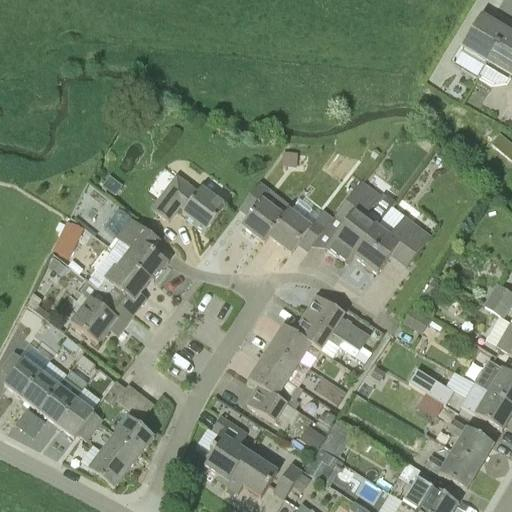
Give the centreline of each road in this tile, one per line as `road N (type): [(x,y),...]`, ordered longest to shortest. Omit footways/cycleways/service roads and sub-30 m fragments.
road 1 (residential): [(192,406),(138,370),(180,315),(228,347)]
road 2 (unclassified): [(112,511),(0,451)]
road 3 (residential): [(265,291),(278,280),(301,279),(373,321)]
